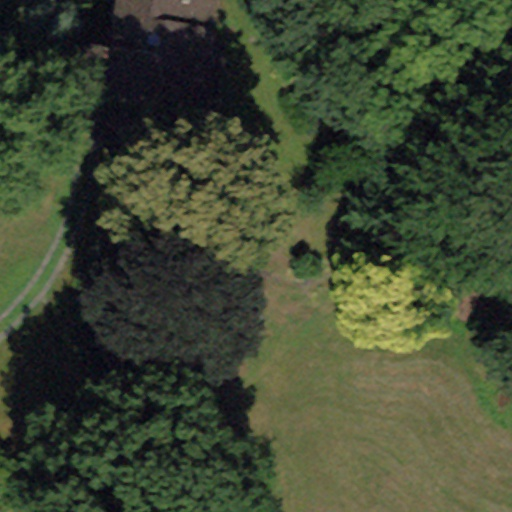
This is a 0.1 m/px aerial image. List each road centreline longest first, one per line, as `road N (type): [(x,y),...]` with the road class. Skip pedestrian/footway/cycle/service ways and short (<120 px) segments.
road 1 (residential): [(511,137),(441,0)]
road 2 (track): [(0,275),(13,217),(13,139)]
